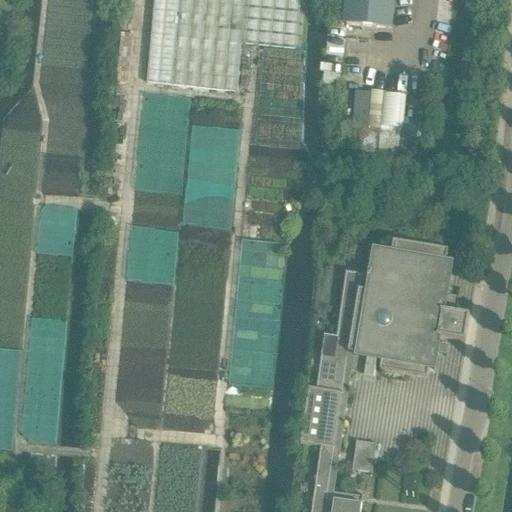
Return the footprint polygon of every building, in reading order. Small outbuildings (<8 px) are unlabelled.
[(238,93),(242,47),(296,52),(301,0),(155,0),(148,85),(238,93)] [(349,0),(346,26),(389,31),(392,0),(349,0)] [(330,15),(329,27),(338,28),(339,16),(330,15)] [(401,129),(405,97),(384,95),(380,127),(401,129)] [(308,390),(300,445),(320,448),(314,493),(334,495),(340,453),(354,357),(368,359),(365,379),(374,380),(377,360),(382,361),(380,372),(427,380),(428,371),(434,372),(436,354),(446,356),(448,344),(439,343),(439,339),(465,342),(469,316),(444,312),(445,306),(454,307),(456,297),(447,295),(452,263),(446,262),(446,258),(447,252),(393,243),(391,254),(374,251),(373,254),(369,254),(368,263),(372,264),(370,274),(369,274),(368,277),(346,274),(337,338),(324,337),(321,357),(316,391),(308,390)] [(352,474),(371,477),(376,447),(356,444),(352,474)] [(314,493),(311,511),(360,511),(362,500),(334,495),(314,493)]
